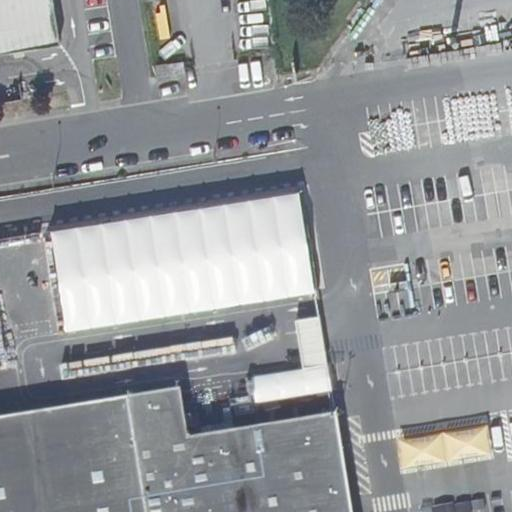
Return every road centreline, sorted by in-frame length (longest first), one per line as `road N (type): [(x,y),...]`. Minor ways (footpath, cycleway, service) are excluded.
road 1 (unclassified): [(0,156),(309,106)]
road 2 (unknown): [(328,198),(511,163)]
road 3 (unknown): [(511,231),(341,261)]
road 4 (unknown): [(360,350),(511,325)]
road 5 (unknown): [(375,421),(511,399)]
road 6 (unknown): [(390,495),(511,476)]
